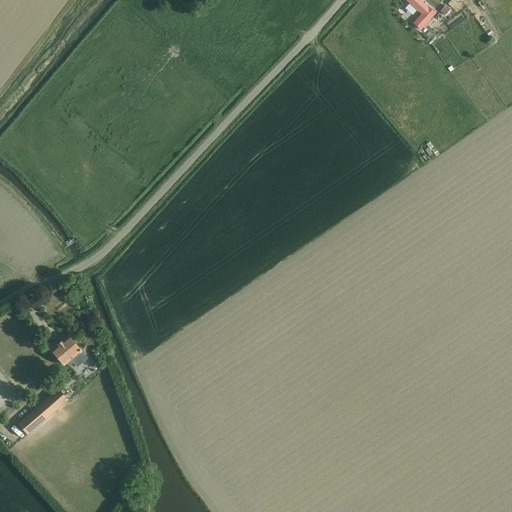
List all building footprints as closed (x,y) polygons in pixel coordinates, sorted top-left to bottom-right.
[(406,0),(421,14),(413,23),(421,29),(435,13),(420,0),(406,0)] [(399,9),(408,17),(413,13),(404,4),(399,9)] [(446,5),(441,11),(445,15),(450,9),(446,5)] [(64,365),(81,350),(69,335),(52,350),(64,365)] [(28,435),(68,400),(59,389),(19,424),(28,435)]
